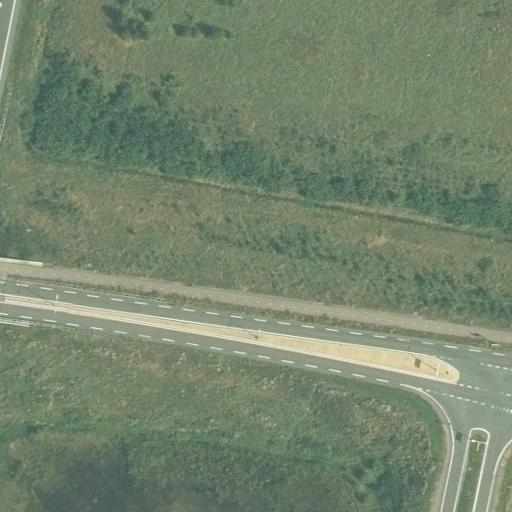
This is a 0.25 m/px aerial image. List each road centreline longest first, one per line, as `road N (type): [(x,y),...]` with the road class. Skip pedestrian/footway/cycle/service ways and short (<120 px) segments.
road 1 (secondary): [(490,359),(0,290)]
road 2 (secondary): [(0,309),(469,395)]
